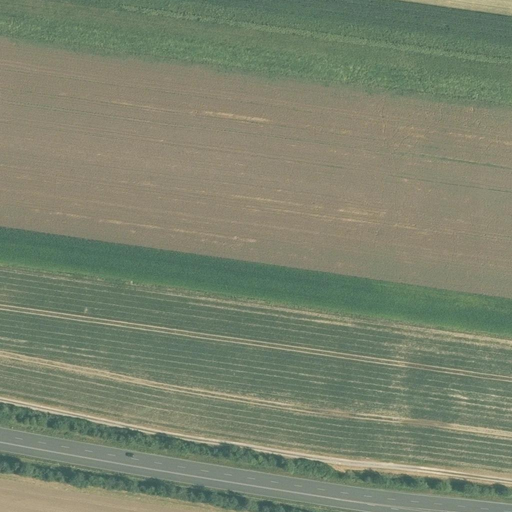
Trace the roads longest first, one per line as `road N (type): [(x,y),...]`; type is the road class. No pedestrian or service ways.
road 1 (track): [(511,485),(255,452),(0,399)]
road 2 (trunk): [(0,438),(364,499)]
road 3 (trunk): [(502,511),(364,499)]
